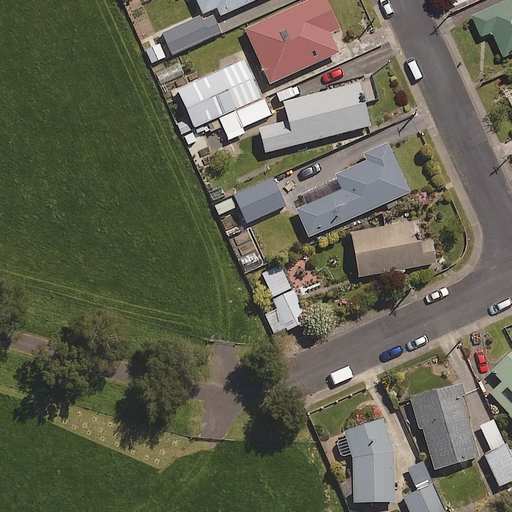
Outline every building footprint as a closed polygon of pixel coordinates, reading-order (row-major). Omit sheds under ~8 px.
[(248,0),(196,0),(201,12),(215,5),(219,13),(248,0)] [(338,26),(326,0),(299,0),(242,26),(268,82),(338,50),(329,30),(338,26)] [(511,0),(500,0),(469,14),(479,36),(490,31),(502,57),(511,52),(511,0)] [(145,51),(151,64),(221,33),(211,12),(156,37),(159,44),(145,51)] [(194,129),(218,119),(227,142),(246,134),(244,130),(271,117),(261,100),(244,62),(177,91),(194,129)] [(357,80),(281,100),(286,118),(257,126),(264,151),(369,124),(357,80)] [(408,190),(386,140),(362,151),(365,158),(334,172),(340,187),(295,207),(307,235),(408,190)] [(285,207),(272,179),(235,197),(247,224),(285,207)] [(435,261),(431,238),(418,240),(414,219),(349,231),(357,275),(435,261)] [(257,252),(239,260),(246,275),(264,267),(257,252)] [(290,289),(280,267),(262,275),(272,297),(290,289)] [(307,320),(294,292),(273,301),(276,309),(265,314),(274,334),(307,320)] [(511,347),(491,368),(501,379),(488,391),(511,416),(511,347)] [(464,392),(461,381),(409,396),(418,427),(421,426),(433,467),(479,454),(461,393),(464,392)] [(393,449),(382,415),(341,429),(351,456),(351,501),(394,501),(393,449)] [(511,450),(509,452),(493,421),(479,428),(491,453),(484,456),(500,488),(511,481),(511,450)] [(444,511),(433,486),(405,498),(411,511),(444,511)]
